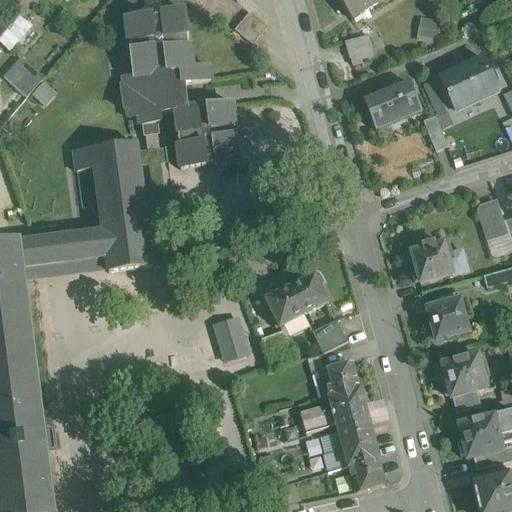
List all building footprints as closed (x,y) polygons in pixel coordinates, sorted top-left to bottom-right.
[(337,0),(351,21),(384,0),(337,0)] [(185,12),(160,16),(160,18),(151,19),(151,17),(126,20),(129,45),(131,45),(132,55),(130,55),(133,77),(123,79),(125,87),(120,88),(123,112),(128,111),(129,120),(139,119),(140,128),(160,125),(159,116),(173,114),(173,113),(188,110),(185,86),(211,83),(209,68),(193,70),(190,47),(188,47),(187,38),(189,37),(185,12)] [(267,29),(249,14),(235,31),(253,46),(267,29)] [(417,40),(437,45),(442,24),(422,19),(417,40)] [(368,37),(345,44),(348,55),(371,49),(368,37)] [(44,80),(21,60),(4,80),(26,100),(44,80)] [(485,61),(460,73),(460,71),(440,80),(454,112),(481,100),(480,96),(495,89),(497,92),(499,92),(485,61)] [(45,108),(56,95),(43,84),(32,96),(45,108)] [(409,84),(364,102),(377,133),(421,115),(409,84)] [(208,110),(198,111),(198,109),(188,110),(173,113),(173,114),(176,137),(178,137),(179,147),(177,147),(181,172),(206,169),(205,167),(215,166),(215,168),(240,164),(237,139),(235,140),(234,130),(236,130),(233,105),(208,108),(208,110)] [(439,127),(427,132),(436,154),(447,150),(439,127)] [(136,145),(74,153),(77,174),(94,172),(99,208),(94,209),(95,219),(100,218),(102,234),(106,259),(107,259),(108,271),(109,275),(153,269),(150,249),(151,249),(139,165),(139,166),(136,145)] [(498,206),(483,211),(493,242),(508,237),(503,223),(498,206)] [(511,220),(503,223),(508,237),(511,250),(511,249),(511,220)] [(102,234),(18,244),(18,242),(0,244),(0,511),(51,511),(23,282),(108,271),(107,259),(106,259),(102,234)] [(434,246),(422,249),(423,253),(411,257),(415,272),(411,273),(414,285),(419,284),(419,287),(461,275),(456,258),(452,259),(448,245),(435,249),(434,246)] [(314,277),(290,289),(304,316),(328,305),(314,277)] [(290,289),(266,302),(282,334),(286,340),(289,339),(310,329),(304,316),(290,289)] [(455,297),(438,302),(439,309),(427,312),(432,335),(429,337),(427,339),(426,341),(425,343),(425,345),(425,346),(426,348),(427,350),(428,352),(431,354),(435,355),(438,354),(440,353),(442,352),(443,351),(444,349),(444,347),(445,345),(444,342),(477,333),(472,318),(470,318),(465,302),(457,304),(455,297)] [(237,321),(215,327),(223,352),(244,346),(237,321)] [(337,323),(313,335),(324,357),(348,345),(337,323)] [(282,334),(261,342),(272,371),(297,364),(298,362),(289,339),(286,340),(282,334)] [(244,346),(223,352),(226,364),(248,358),(244,346)] [(319,358),(308,361),(312,376),(323,373),(319,358)] [(477,358),(442,367),(446,383),(442,384),(445,398),(450,397),(451,401),(452,401),(476,394),(496,389),(493,378),(488,379),(482,358),(477,359),(477,358)] [(323,373),(312,376),(319,403),(328,401),(328,400),(359,392),(352,366),(323,373)] [(328,400),(328,401),(330,407),(300,416),(303,426),(366,409),(361,392),(359,392),(328,400)] [(476,394),(452,401),(456,416),(480,410),(476,394)] [(366,409),(303,426),(306,437),(336,429),(338,435),(370,427),(370,426),(366,409)] [(493,417),(476,421),(476,423),(458,428),(463,445),(458,446),(461,458),(466,457),(467,462),(473,460),(510,450),(507,437),(511,435),(511,413),(494,419),(493,417)] [(370,427),(338,435),(340,442),(335,443),(338,454),(374,444),(370,427)] [(374,444),(338,454),(341,464),(346,463),(347,470),(349,470),(378,462),(379,462),(374,444)] [(510,450),(473,460),(476,473),(511,463),(511,449),(510,450)] [(378,462),(349,470),(356,495),(385,487),(378,462)] [(509,477),(472,485),(478,511),(511,511),(511,473),(511,475),(509,476),(509,477)]
